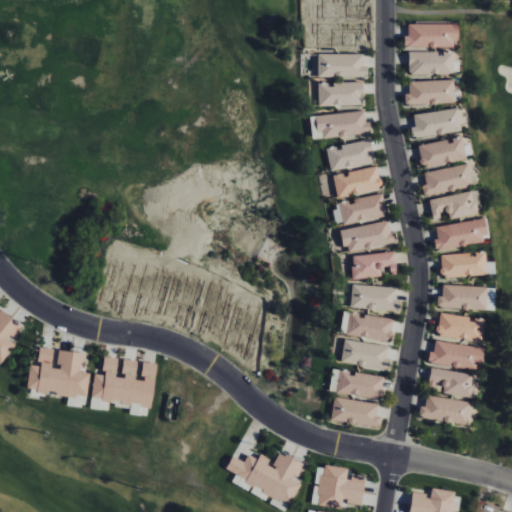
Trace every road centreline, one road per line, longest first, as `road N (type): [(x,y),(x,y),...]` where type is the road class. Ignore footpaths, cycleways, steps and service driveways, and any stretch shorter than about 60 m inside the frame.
road 1 (residential): [(0,271),(72,323),(196,356),(310,438),(511,483)]
road 2 (residential): [(385,9),(383,91),(419,295),(383,511)]
